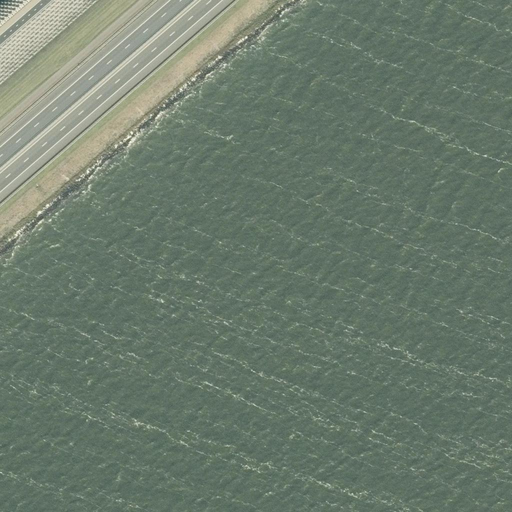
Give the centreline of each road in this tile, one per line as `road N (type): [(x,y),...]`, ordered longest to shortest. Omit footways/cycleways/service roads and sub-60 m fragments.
road 1 (motorway): [(0,183),(212,0)]
road 2 (motorway): [(181,0),(0,157)]
